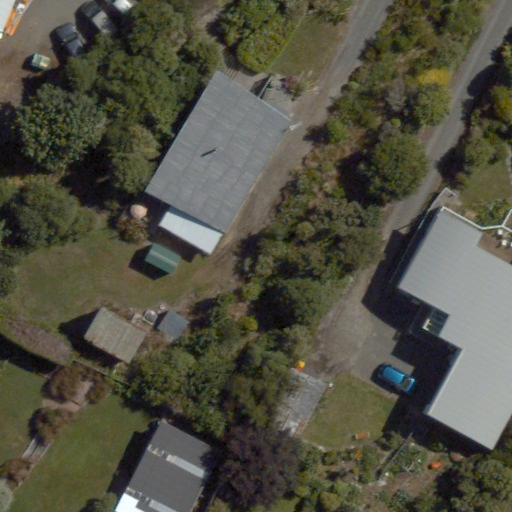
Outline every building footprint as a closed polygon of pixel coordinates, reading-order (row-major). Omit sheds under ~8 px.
[(295,193),(198,137),(124,264),(222,320),(295,193)] [(481,511),(511,461),(511,299),(435,253),(377,347),(429,379),(415,402),(445,420),(403,490),(438,511),(481,511)] [(99,318),(82,347),(130,375),(147,346),(99,318)] [(321,505),(342,452),(291,431),(270,484),(321,505)] [(194,511),(140,488),(129,511),(194,511)]
